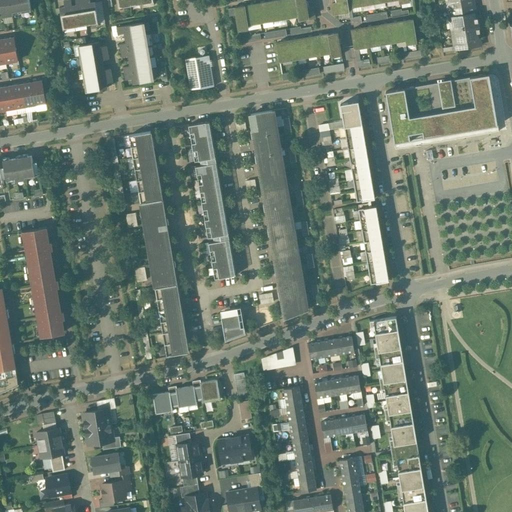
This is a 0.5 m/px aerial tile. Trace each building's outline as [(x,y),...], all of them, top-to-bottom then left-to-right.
[(0,0),(3,15),(31,10),(29,0),(0,0)] [(70,0),(64,0),(65,7),(60,8),(64,31),(65,31),(64,26),(75,24),(70,0)] [(82,0),(75,0),(77,5),(72,5),(71,0),(70,0),(75,24),(86,23),(82,0)] [(89,2),(89,0),(82,0),(86,23),(97,21),(98,26),(99,26),(95,2),(89,2)] [(129,0),(117,0),(120,10),(120,5),(130,3),(129,0)] [(282,0),(276,0),(270,1),(273,20),(286,18),(282,0)] [(296,0),(282,0),(286,18),(298,16),(299,16),(296,0)] [(305,0),(296,0),(299,16),(298,16),(299,19),(307,18),(309,18),(307,8),(305,0)] [(346,0),(337,0),(338,2),(339,12),(341,12),(349,11),(349,7),(348,7),(346,0)] [(449,0),(451,8),(473,5),(471,0),(449,0)] [(270,1),(257,3),(260,22),(273,20),(270,1)] [(338,2),(332,3),(334,15),(341,14),(341,12),(339,12),(338,2)] [(257,3),(244,6),(247,24),(260,22),(257,3)] [(473,5),(451,8),(454,29),(479,25),(478,18),(475,18),(473,5)] [(244,6),(235,7),(235,8),(236,14),(239,30),(248,28),(247,24),(244,6)] [(313,7),(307,8),(309,18),(307,18),(308,19),(315,18),(313,7)] [(386,12),(365,15),(366,21),(387,17),(386,12)] [(413,19),(403,21),(407,39),(406,39),(407,43),(417,41),(414,26),(413,20),(413,19)] [(403,21),(391,23),(394,42),(406,39),(407,39),(403,21)] [(143,22),(117,26),(119,33),(125,32),(126,37),(145,34),(143,22)] [(391,23),(378,25),(381,44),(394,42),(391,23)] [(378,25),(365,27),(368,46),(381,44),(378,25)] [(479,25),(454,29),(458,50),(479,46),(477,33),(480,32),(479,25)] [(365,27),(351,30),(355,48),(358,48),(368,46),(365,27)] [(286,29),(265,32),(266,38),(287,35),(286,29)] [(338,32),(328,33),(332,52),(331,52),(332,56),(341,54),(338,32)] [(260,33),(250,35),(250,37),(244,38),(245,42),(261,39),(260,33)] [(328,33),(316,36),(319,54),(331,52),(332,52),(328,33)] [(145,34),(126,37),(127,42),(120,43),(121,50),(147,45),(145,34)] [(316,36),(303,38),(306,57),(319,54),(316,36)] [(14,37),(2,39),(6,62),(18,60),(14,37)] [(303,38),(290,40),(293,59),(306,57),(303,38)] [(290,40),(276,42),(280,61),(293,59),(290,40)] [(99,41),(80,44),(82,56),(107,52),(106,46),(100,47),(99,41)] [(147,45),(121,50),(122,56),(129,55),(130,60),(149,57),(147,45)] [(369,59),(360,60),(358,48),(355,48),(358,67),(370,65),(369,59)] [(420,50),(403,53),(404,59),(421,56),(420,50)] [(107,52),(82,56),(84,68),(103,64),(102,59),(108,58),(107,52)] [(209,55),(186,59),(191,90),(201,88),(214,86),(209,55)] [(149,57),(130,60),(131,65),(124,66),(125,72),(151,68),(149,57)] [(0,77),(22,76),(21,62),(10,63),(11,73),(0,73),(0,77)] [(343,63),(323,67),(324,73),(344,69),(343,63)] [(103,64),(84,68),(86,79),(111,75),(110,68),(103,70),(103,64)] [(319,67),(302,70),(303,76),(320,73),(319,67)] [(151,68),(125,72),(126,79),(133,78),(134,83),(153,80),(151,68)] [(490,74),(386,92),(396,149),(499,131),(495,110),(503,109),(499,79),(498,78),(497,76),(496,75),(495,74),(493,74),(490,74)] [(111,75),(86,79),(88,91),(107,88),(106,82),(112,81),(111,75)] [(42,80),(32,82),(36,104),(46,102),(42,80)] [(32,82),(22,84),(26,106),(36,104),(32,82)] [(22,84),(12,85),(16,107),(26,106),(22,84)] [(12,85),(2,87),(6,109),(16,107),(12,85)] [(358,101),(340,104),(343,121),(344,126),(362,123),(358,101)] [(272,110),(251,114),(254,129),(251,130),(252,137),(255,137),(256,145),(278,142),(272,110)] [(210,121),(189,124),(195,160),(200,160),(201,164),(196,165),(208,237),(213,236),(214,241),(209,242),(215,278),(236,274),(210,121)] [(343,121),(319,125),(320,131),(344,126),(343,121)] [(362,123),(344,126),(346,137),(364,134),(364,133),(362,133),(361,129),(363,129),(362,123)] [(151,131),(129,134),(131,146),(153,142),(151,131)] [(364,134),(346,137),(348,148),(366,145),(366,144),(366,143),(364,143),(363,140),(365,139),(364,134)] [(153,142),(131,146),(133,157),(155,153),(153,142)] [(278,142),(256,145),(258,154),(255,154),(256,162),(259,162),(262,177),(263,177),(265,186),(263,187),(266,202),(263,203),(264,211),(267,210),(269,219),(290,215),(285,183),(284,183),(282,174),(283,174),(278,142)] [(366,145),(348,148),(350,158),(367,155),(367,154),(366,154),(365,150),(366,150),(366,145)] [(155,153),(133,157),(135,168),(156,165),(155,153)] [(16,157),(9,159),(9,157),(3,158),(7,181),(16,180),(25,178),(35,176),(34,170),(32,155),(28,155),(28,154),(16,156),(16,157)] [(367,155),(350,158),(351,169),(369,166),(369,164),(368,164),(367,161),(368,160),(368,155),(367,155)] [(156,165),(135,168),(137,180),(158,176),(156,165)] [(369,166),(351,169),(353,179),(371,176),(371,175),(369,175),(369,171),(370,171),(369,166)] [(158,176),(137,180),(139,191),(160,187),(158,176)] [(371,176),(353,179),(355,190),(373,187),(373,186),(371,186),(370,182),(372,182),(371,176)] [(160,187),(139,191),(141,203),(162,199),(160,187)] [(373,187),(355,190),(357,201),(375,198),(374,196),(373,196),(372,192),(374,192),(373,187)] [(162,199),(141,203),(142,210),(144,209),(145,216),(143,216),(145,231),(147,230),(148,237),(147,237),(149,252),(151,252),(152,258),(150,258),(153,273),(154,273),(156,279),(154,279),(155,286),(177,283),(162,199)] [(359,208),(358,208),(360,219),(378,216),(378,215),(376,215),(375,211),(377,211),(376,205),(371,206),(359,208)] [(135,213),(127,214),(129,226),(137,225),(135,213)] [(290,215),(269,219),(270,227),(267,228),(269,235),(272,235),(274,250),(296,246),(290,215)] [(378,216),(360,219),(362,230),(380,227),(379,226),(378,226),(377,222),(379,222),(378,216)] [(380,227),(362,230),(364,240),(381,237),(382,237),(381,236),(380,236),(379,232),(381,232),(380,227)] [(46,228),(24,231),(42,335),(63,331),(61,318),(63,318),(62,312),(60,312),(56,287),(58,286),(57,280),(55,280),(49,249),(51,249),(50,242),(48,243),(46,228)] [(381,237),(364,240),(365,251),(383,248),(383,247),(382,247),(381,243),(382,243),(381,237)] [(296,246),(274,250),(277,265),(274,266),(275,274),(278,273),(280,282),(301,278),(296,246)] [(383,248),(365,251),(367,261),(385,258),(385,257),(383,257),(383,253),(384,253),(383,248)] [(385,258),(367,261),(369,272),(387,269),(387,268),(385,268),(384,264),(386,264),(385,258)] [(144,267),(136,268),(138,280),(146,279),(144,267)] [(387,269),(369,272),(371,283),(389,280),(388,278),(387,278),(386,274),(388,274),(387,269)] [(301,278),(280,282),(281,290),(278,291),(279,298),(282,298),(285,313),(297,311),(297,313),(306,309),(301,278)] [(177,283),(155,286),(157,298),(179,295),(177,283)] [(1,288),(0,287),(0,368),(14,366),(12,352),(14,351),(14,352),(15,352),(14,344),(13,344),(13,345),(11,345),(6,317),(8,316),(8,317),(9,317),(8,309),(7,309),(5,310),(1,288)] [(262,303),(275,301),(274,292),(261,293),(262,303)] [(179,295),(157,298),(159,309),(180,306),(179,295)] [(180,306),(159,309),(161,321),(182,317),(180,306)] [(242,311),(221,315),(225,340),(246,332),(242,311)] [(396,316),(370,320),(375,351),(401,347),(399,335),(398,328),(396,316)] [(182,317),(161,321),(163,332),(184,328),(182,317)] [(184,328),(163,332),(165,343),(186,339),(184,328)] [(357,331),(358,344),(366,343),(365,331),(357,331)] [(352,335),(337,338),(340,353),(354,351),(352,335)] [(337,338),(323,340),(325,356),(340,353),(337,338)] [(186,339),(165,343),(167,355),(188,351),(186,339)] [(323,340),(308,343),(311,358),(325,356),(323,340)] [(293,347),(262,358),(263,368),(295,362),(293,347)] [(401,347),(375,351),(380,383),(406,378),(404,366),(405,366),(403,359),(401,347)] [(14,366),(0,368),(0,390),(19,382),(18,382),(17,380),(14,366)] [(358,375),(344,377),(346,393),(361,390),(358,375)] [(344,377),(329,379),(332,395),(346,393),(344,377)] [(406,378),(380,383),(385,414),(412,409),(410,397),(409,390),(408,390),(406,378)] [(200,379),(192,380),(193,385),(185,386),(188,404),(197,402),(197,399),(203,398),(200,382),(201,382),(200,379)] [(201,382),(200,382),(203,398),(203,399),(220,396),(217,379),(201,382)] [(329,379),(314,382),(317,397),(332,395),(329,379)] [(185,386),(177,388),(176,385),(168,386),(169,391),(170,391),(172,406),(178,405),(179,405),(188,404),(185,386)] [(299,386),(284,388),(287,407),(302,404),(299,386)] [(169,391),(153,394),(156,411),(173,408),(172,406),(170,391),(169,391)] [(114,397),(97,401),(98,410),(108,408),(108,409),(116,407),(114,397)] [(302,404),(287,407),(289,421),(305,419),(302,404)] [(98,410),(83,412),(86,427),(116,422),(110,423),(108,409),(108,408),(98,410)] [(412,409),(385,414),(392,452),(418,447),(415,428),(414,421),(412,409)] [(54,410),(42,413),(44,424),(56,422),(54,410)] [(365,414),(350,416),(353,432),(367,429),(365,414)] [(350,416),(336,418),(338,434),(353,432),(350,416)] [(336,418),(321,421),(323,436),(338,434),(336,418)] [(305,419),(289,421),(292,440),(308,437),(305,419)] [(116,422),(86,427),(88,444),(102,441),(113,440),(112,437),(110,424),(116,423),(116,422)] [(373,425),(375,437),(382,436),(380,424),(373,425)] [(59,427),(36,431),(39,444),(60,440),(59,435),(60,434),(59,427)] [(189,432),(176,434),(177,444),(191,442),(189,432)] [(248,434),(233,437),(237,460),(252,458),(248,434)] [(113,440),(102,441),(103,449),(121,446),(120,436),(112,437),(113,440)] [(233,437),(218,439),(222,463),(237,460),(233,437)] [(308,437),(292,440),(295,458),(311,455),(308,437)] [(60,440),(39,444),(41,457),(50,456),(62,453),(64,453),(63,445),(62,446),(60,440)] [(191,442),(177,444),(180,460),(201,456),(200,453),(199,453),(197,441),(191,442)] [(418,447),(392,452),(398,490),(424,485),(422,473),(421,466),(418,447)] [(119,452),(93,457),(94,462),(93,465),(94,472),(110,469),(119,468),(119,467),(118,459),(119,457),(119,452)] [(62,453),(50,456),(53,471),(65,469),(62,453)] [(365,455),(366,462),(373,461),(372,454),(365,455)] [(311,455),(295,458),(298,476),(314,474),(311,455)] [(201,456),(180,460),(182,476),(196,473),(202,472),(200,460),(201,460),(201,456)] [(355,456),(339,459),(342,478),(358,475),(355,456)] [(128,466),(119,467),(119,468),(110,469),(111,476),(117,475),(129,473),(128,466)] [(367,473),(369,481),(377,480),(376,471),(367,473)] [(389,481),(387,471),(381,472),(382,482),(389,481)] [(260,472),(248,474),(250,480),(252,487),(257,486),(258,496),(264,495),(260,472)] [(43,473),(29,475),(30,481),(44,479),(43,473)] [(129,473),(117,475),(118,481),(123,480),(124,489),(132,488),(129,473)] [(196,473),(182,476),(184,485),(198,483),(196,473)] [(68,474),(46,478),(48,489),(41,490),(42,496),(59,493),(71,491),(68,474)] [(314,474),(298,476),(301,491),(316,489),(314,474)] [(358,475),(342,478),(346,496),(361,493),(358,475)] [(118,481),(102,483),(105,500),(130,496),(125,496),(124,489),(123,480),(118,481)] [(184,485),(180,486),(182,497),(186,496),(186,495),(200,493),(198,483),(184,485)] [(424,485),(398,490),(399,496),(402,495),(405,511),(428,511),(427,504),(428,504),(426,497),(424,485)] [(252,487),(242,489),(246,511),(260,508),(258,496),(257,486),(252,487)] [(242,489),(227,491),(229,503),(230,511),(237,511),(246,511),(242,489)] [(71,491),(59,493),(60,499),(63,499),(72,497),(71,491)] [(200,493),(186,495),(186,496),(187,502),(186,502),(187,511),(209,508),(208,499),(207,499),(206,492),(200,493)] [(331,493),(312,496),(315,511),(333,509),(331,493)] [(361,493),(346,496),(348,511),(362,511),(364,511),(361,493)] [(312,496),(293,500),(295,509),(295,511),(313,511),(315,511),(312,496)] [(60,499),(45,502),(47,511),(53,509),(53,507),(64,504),(63,499),(60,499)] [(394,511),(394,500),(386,500),(386,511),(394,511)] [(64,504),(53,507),(53,509),(53,511),(75,511),(73,503),(64,504)]
